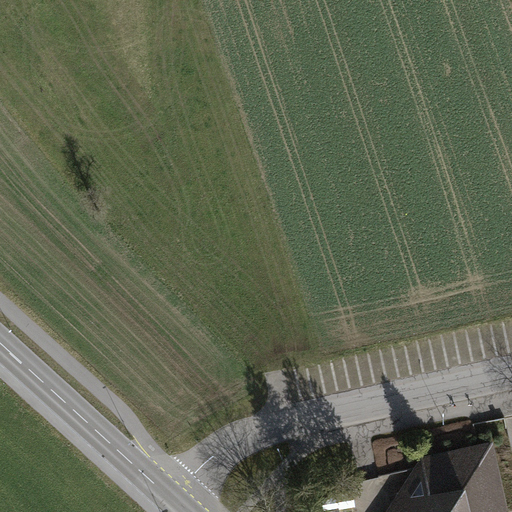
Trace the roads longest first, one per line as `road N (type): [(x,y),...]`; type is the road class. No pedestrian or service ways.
road 1 (residential): [(511,374),(263,430),(228,445),(168,495)]
road 2 (tertiary): [(0,343),(168,495)]
